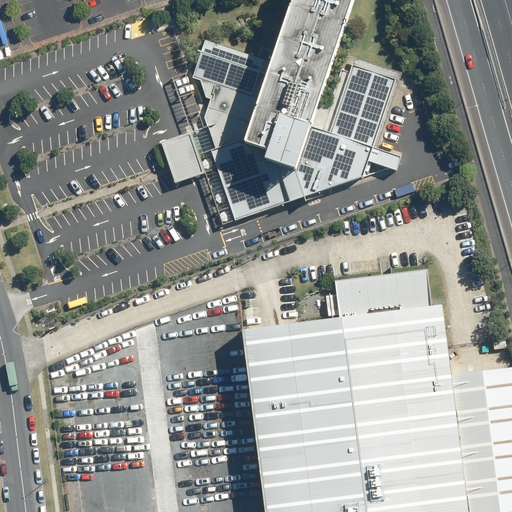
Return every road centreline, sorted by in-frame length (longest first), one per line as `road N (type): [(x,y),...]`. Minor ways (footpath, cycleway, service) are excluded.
road 1 (motorway): [(511,192),(458,0)]
road 2 (tertiary): [(25,511),(0,336)]
